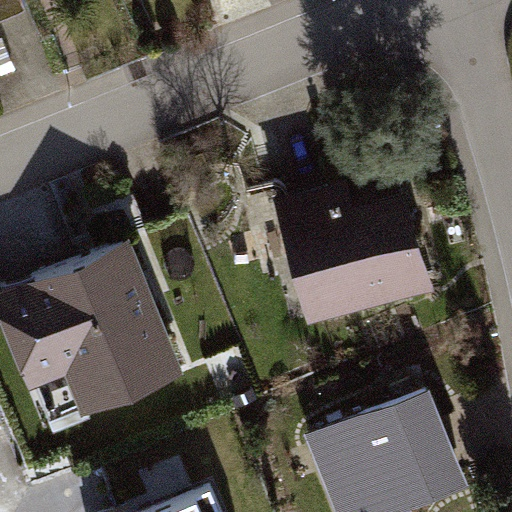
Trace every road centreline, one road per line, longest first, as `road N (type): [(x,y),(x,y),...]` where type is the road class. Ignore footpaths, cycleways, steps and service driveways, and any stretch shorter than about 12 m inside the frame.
road 1 (residential): [(0,163),(404,0)]
road 2 (residential): [(450,0),(511,192)]
